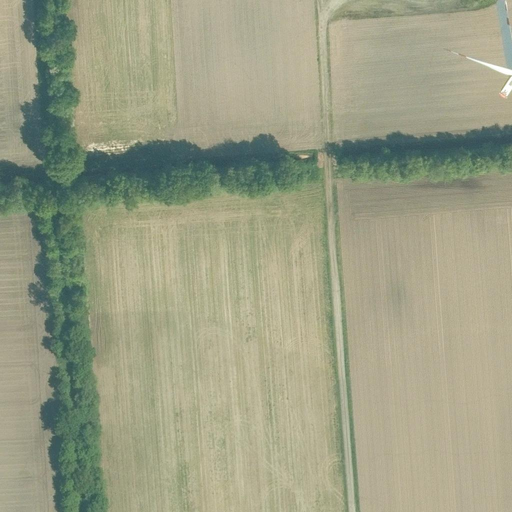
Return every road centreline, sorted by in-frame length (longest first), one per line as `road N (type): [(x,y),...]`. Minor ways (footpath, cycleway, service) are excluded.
road 1 (track): [(338,0),(319,16),(352,511)]
road 2 (track): [(42,0),(79,511)]
